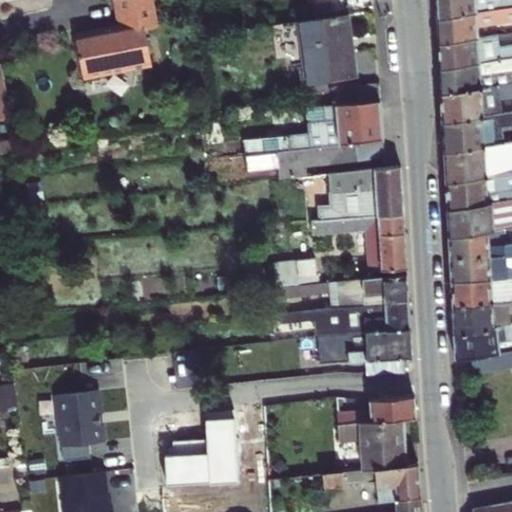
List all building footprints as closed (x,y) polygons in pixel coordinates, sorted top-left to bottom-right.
[(117,25),(76,33),(84,77),(150,65),(145,31),(157,28),(152,0),(116,0),(113,1),(117,25)] [(439,0),(440,15),(511,0),(439,0)] [(511,0),(440,15),(441,40),(481,32),(480,14),(490,16),(511,12),(511,0)] [(352,12),(301,19),(311,79),(360,72),(352,12)] [(441,40),(442,65),(511,52),(511,39),(482,45),(481,32),(441,40)] [(511,52),(442,65),(443,89),(485,82),(484,69),(511,64),(511,52)] [(511,64),(484,69),(485,82),(511,77),(511,64)] [(336,81),(339,100),(381,95),(379,76),(336,81)] [(443,89),(444,121),(506,112),(505,94),(511,92),(511,77),(485,82),(443,89)] [(384,136),(381,95),(339,100),(343,140),(384,136)] [(444,121),(445,150),(488,144),(487,129),(511,124),(511,111),(506,112),(444,121)] [(387,152),(386,135),(384,136),(343,140),(281,148),(274,149),(275,153),(282,152),(283,159),(302,158),(302,162),(387,152)] [(490,173),(489,158),(511,154),(511,139),(488,144),(445,150),(446,180),(490,173)] [(328,213),(328,218),(381,213),(404,211),(401,162),(345,168),(348,207),(335,208),(335,213),(328,213)] [(511,169),(503,171),(506,186),(511,184),(511,169)] [(446,180),(448,207),(488,201),(487,188),(506,186),(503,171),(490,173),(446,180)] [(311,172),(262,177),(263,186),(312,181),(311,172)] [(448,207),(449,232),(497,225),(495,213),(511,210),(511,197),(488,201),(448,207)] [(407,266),(404,211),(381,213),(384,269),(407,266)] [(497,225),(449,232),(450,257),(511,247),(511,239),(509,240),(507,223),(497,225)] [(511,247),(450,257),(451,275),(495,269),(494,260),(511,256),(511,247)] [(495,269),(451,275),(453,301),(511,290),(511,279),(497,281),(495,269)] [(361,289),(362,301),(408,295),(408,285),(407,271),(318,282),(319,295),(361,289)] [(511,290),(453,301),(453,310),(455,331),(511,323),(511,290)] [(408,295),(362,301),(363,310),(342,312),(343,320),(313,325),(313,333),(318,333),(410,320),(408,295)] [(410,320),(318,333),(319,345),(313,346),(316,375),(341,372),(340,356),(367,353),(368,361),(405,356),(404,348),(412,347),(410,320)] [(511,323),(455,331),(457,343),(457,357),(474,355),(475,368),(511,364),(511,350),(503,352),(501,341),(511,339),(511,323)] [(503,352),(511,350),(511,339),(501,341),(503,352)] [(405,356),(368,361),(369,366),(406,360),(405,356)] [(414,387),(370,393),(371,403),(339,407),(340,421),(402,413),(415,412),(415,402),(414,387)] [(55,393),(62,445),(108,439),(101,388),(55,393)] [(402,413),(340,421),(342,440),(363,437),(365,466),(406,459),(402,413)] [(421,491),(419,457),(406,459),(365,466),(326,472),(329,490),(349,486),(348,481),(378,476),(380,497),(421,491)] [(61,476),(65,511),(115,511),(111,470),(61,476)] [(380,497),(382,511),(423,505),(422,499),(421,491),(380,497)] [(511,511),(511,497),(470,505),(471,511),(511,511)]
